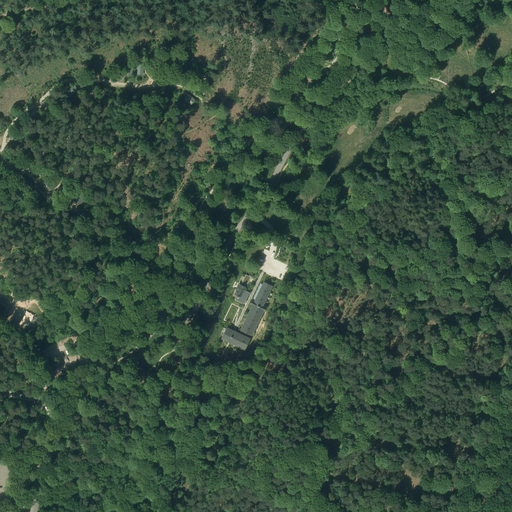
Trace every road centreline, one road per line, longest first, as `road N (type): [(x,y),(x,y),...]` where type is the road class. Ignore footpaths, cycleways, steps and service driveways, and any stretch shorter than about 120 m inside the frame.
road 1 (unclassified): [(88,385),(182,324),(299,133),(358,63),(427,0)]
road 2 (track): [(474,295),(321,216),(367,162),(406,135)]
road 3 (track): [(179,457),(189,423),(184,414),(269,254),(272,235),(249,213)]
road 4 (track): [(311,498),(325,451),(409,375),(474,295)]
road 5 (unknown): [(478,295),(476,267),(448,197),(406,135)]
